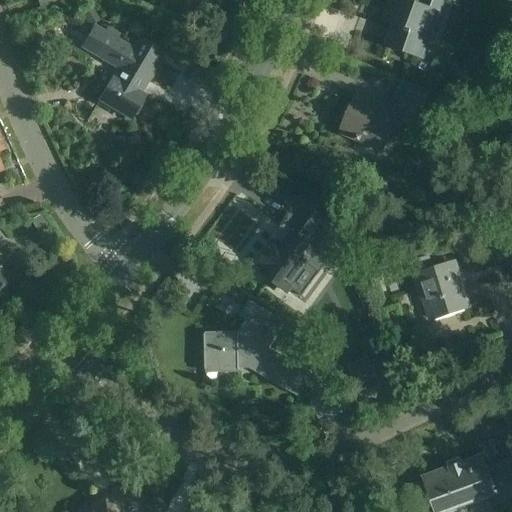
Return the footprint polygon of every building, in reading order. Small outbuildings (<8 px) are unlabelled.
[(37,0),(41,9),(62,0),(37,0)] [(392,0),(385,22),(394,26),(386,46),(418,58),(430,27),(434,28),(444,0),(392,0)] [(82,47),(93,53),(121,70),(115,79),(113,78),(99,101),(131,120),(145,97),(140,94),(165,53),(138,37),(131,49),(94,27),(82,47)] [(402,81),(390,109),(357,95),(340,132),(360,141),(360,139),(383,149),(388,137),(398,141),(408,118),(417,122),(429,93),(402,81)] [(290,288),(302,296),(346,237),(314,214),(298,237),(291,232),(281,246),(275,240),(257,265),(277,279),(274,283),(287,292),(290,288)] [(511,247),(502,268),(511,266),(511,247)] [(454,262),(432,269),(428,257),(412,262),(416,274),(414,275),(421,294),(423,294),(431,318),(468,306),(454,262)] [(0,265),(0,288),(11,280),(0,265)] [(257,342),(273,315),(250,301),(241,316),(246,319),(238,334),(204,334),(205,369),(239,368),(239,364),(251,364),(251,366),(296,393),(308,372),(257,342)] [(380,388),(373,374),(354,383),(361,398),(380,388)] [(350,399),(338,378),(329,383),(341,404),(350,399)] [(445,511),(492,495),(495,504),(511,498),(511,458),(486,468),(481,456),(422,478),(435,511),(445,511)] [(122,511),(107,496),(89,511),(122,511)]
